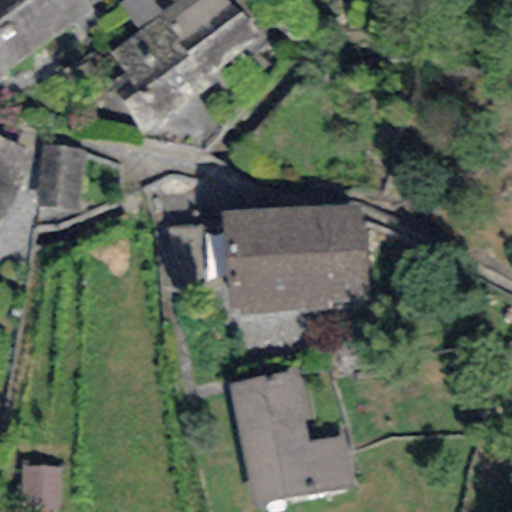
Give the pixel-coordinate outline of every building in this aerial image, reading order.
[(0,0),(0,77),(94,13),(85,0),(0,0)] [(138,93),(123,104),(148,138),(219,85),(211,75),(260,39),(230,0),(178,0),(108,52),(138,93)] [(0,222),(30,150),(0,137),(0,222)] [(83,151),(44,146),(36,203),(76,208),(83,151)] [(367,303),(360,202),(221,212),(228,314),(367,303)] [(301,368),(227,383),(253,506),(351,486),(341,438),(310,445),(305,420),(312,419),(301,368)]
